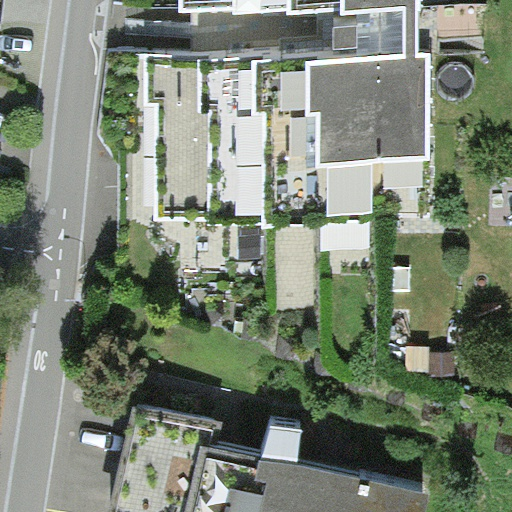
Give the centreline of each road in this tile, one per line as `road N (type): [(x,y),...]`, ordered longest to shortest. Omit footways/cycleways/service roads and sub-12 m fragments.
road 1 (residential): [(63,253),(23,511)]
road 2 (residential): [(93,0),(63,253)]
